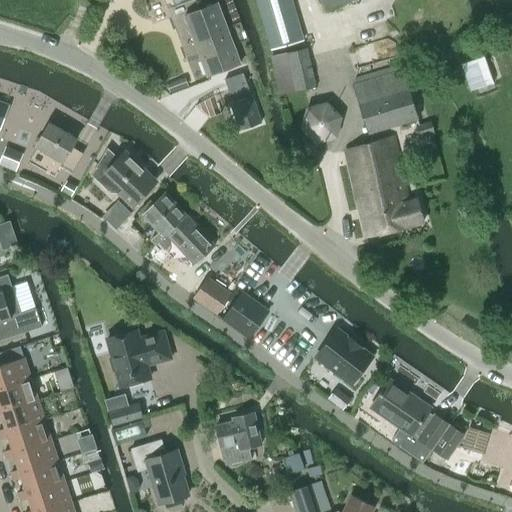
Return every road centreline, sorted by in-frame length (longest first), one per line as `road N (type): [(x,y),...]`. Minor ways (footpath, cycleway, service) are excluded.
road 1 (residential): [(511,376),(396,305),(120,85),(91,66),(0,34)]
road 2 (residential): [(511,505),(404,461),(175,296),(122,246)]
road 3 (residential): [(255,511),(204,465),(182,380)]
